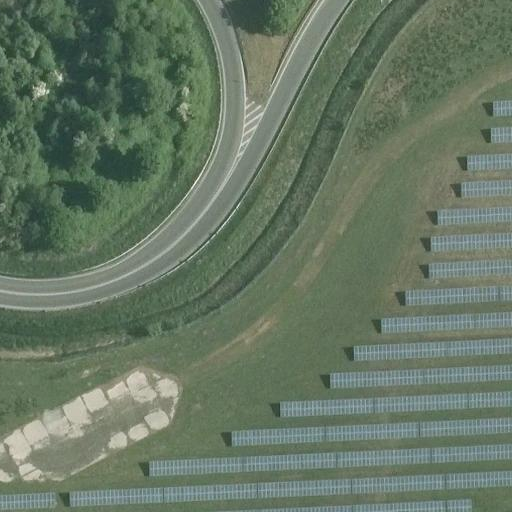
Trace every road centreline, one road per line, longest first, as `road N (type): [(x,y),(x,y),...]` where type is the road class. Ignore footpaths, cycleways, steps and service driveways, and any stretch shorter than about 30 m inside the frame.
road 1 (track): [(0,440),(78,433),(258,336),(283,314),(384,159),(425,120),(511,66)]
road 2 (motorway): [(205,217),(228,203),(337,0)]
road 3 (motorway): [(0,294),(66,297),(130,279),(205,217)]
road 4 (motorway): [(209,0),(234,66),(237,128),(205,217)]
